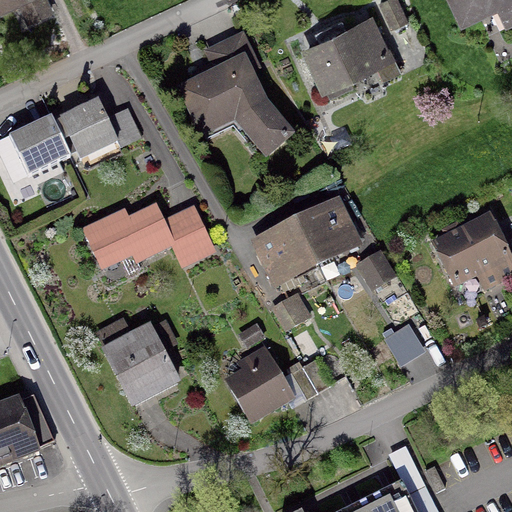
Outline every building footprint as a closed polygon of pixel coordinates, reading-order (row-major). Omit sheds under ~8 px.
[(24,0),(33,20),(48,13),(42,0),(0,0),(3,6),(16,0),(24,0)] [(405,22),(394,0),(387,0),(378,4),(390,29),(405,22)] [(511,0),(449,0),(461,23),(496,7),(503,23),(505,22),(506,24),(511,20),(511,0)] [(379,58),(388,53),(386,51),(384,52),(370,22),(345,34),(339,23),(326,29),(330,37),(318,42),(320,46),(306,52),(323,88),(376,63),(373,57),(378,55),(379,58)] [(255,70),(240,39),(206,55),(216,75),(180,93),(200,136),(233,120),(264,156),(287,137),(261,106),(246,74),(255,70)] [(63,128),(55,132),(60,142),(67,138),(76,156),(112,139),(118,150),(138,140),(125,113),(105,122),(96,105),(60,122),(63,128)] [(68,159),(60,142),(55,132),(49,119),(7,139),(26,179),(68,159)] [(0,158),(9,155),(2,141),(0,142),(0,158)] [(333,207),(294,226),(314,266),(352,247),(333,207)] [(207,243),(192,212),(162,227),(153,209),(118,226),(114,218),(83,233),(97,264),(116,255),(119,262),(132,256),(135,264),(170,247),(176,258),(207,243)] [(458,235),(454,228),(444,233),(447,241),(434,247),(453,285),(506,258),(487,221),(458,235)] [(276,285),(314,266),(294,226),(256,245),(276,285)] [(391,280),(376,256),(358,267),(372,291),(391,280)] [(308,319),(294,297),(273,310),(286,332),(308,319)] [(159,353),(172,346),(161,326),(148,332),(148,331),(130,340),(121,324),(96,337),(105,353),(103,354),(129,404),(174,380),(159,353)] [(422,357),(406,332),(384,346),(399,371),(422,357)] [(303,404),(328,389),(313,363),(288,378),(303,404)] [(251,419),(285,399),(265,364),(231,385),(251,419)] [(52,444),(31,398),(0,409),(0,464),(32,452),(34,457),(37,455),(35,451),(52,444)] [(446,493),(435,472),(425,476),(436,498),(446,493)] [(413,511),(400,484),(398,484),(403,493),(387,501),(382,492),(361,503),(364,511),(345,511),(343,511),(413,511)]
